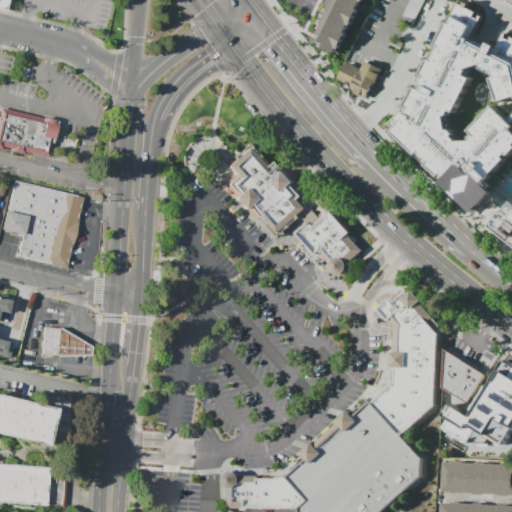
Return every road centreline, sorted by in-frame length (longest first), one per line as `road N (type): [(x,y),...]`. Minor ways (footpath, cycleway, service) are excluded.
road 1 (primary): [(335,171),(497,314)]
road 2 (primary): [(377,156),(263,21)]
road 3 (primary): [(233,43),(335,171)]
road 4 (secondary): [(145,234),(134,211),(141,104),(131,91)]
road 5 (secondary): [(115,511),(132,365)]
road 6 (primary): [(473,248),(377,156)]
